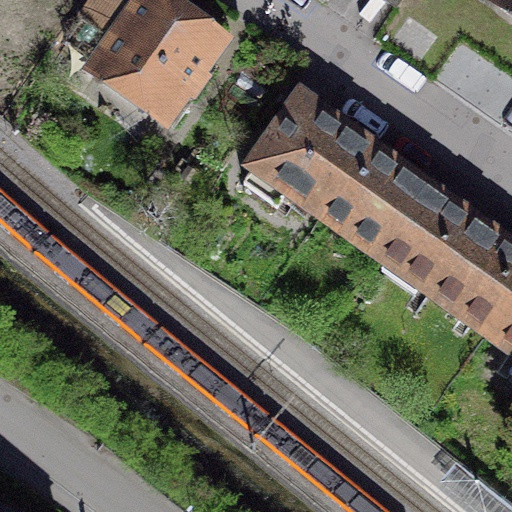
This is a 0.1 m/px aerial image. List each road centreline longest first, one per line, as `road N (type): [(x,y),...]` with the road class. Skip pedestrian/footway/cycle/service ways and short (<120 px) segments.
road 1 (residential): [(511,179),(263,0)]
road 2 (residential): [(135,511),(0,413)]
